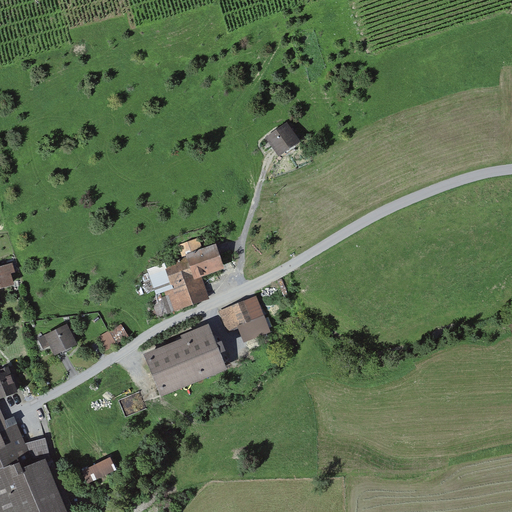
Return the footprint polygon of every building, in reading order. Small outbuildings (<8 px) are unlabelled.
[(300,144),(287,126),(266,140),(279,158),(300,144)] [(221,270),(211,247),(165,268),(174,288),(164,292),(173,311),(209,295),(201,279),(221,270)] [(10,262),(0,266),(0,287),(18,280),(10,262)] [(270,335),(257,300),(221,314),(229,333),(238,329),(244,345),(270,335)] [(77,344),(66,326),(40,340),(51,359),(62,353),(77,344)] [(121,326),(99,339),(106,352),(128,339),(121,326)] [(224,365),(205,326),(146,354),(165,394),(224,365)] [(0,511),(65,511),(34,439),(25,442),(17,425),(10,428),(0,405),(0,399),(17,392),(6,367),(0,369),(0,511)] [(111,456),(83,468),(88,482),(116,470),(111,456)]
